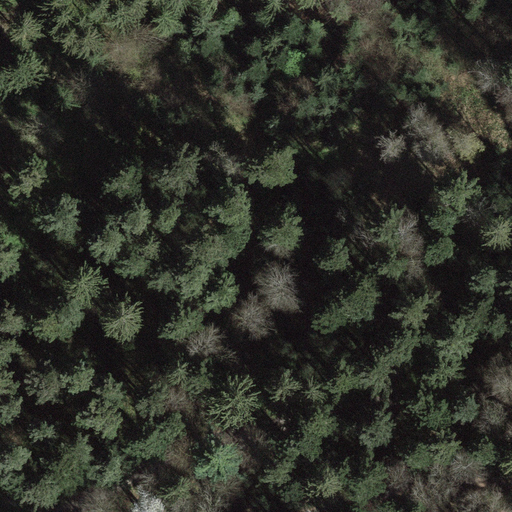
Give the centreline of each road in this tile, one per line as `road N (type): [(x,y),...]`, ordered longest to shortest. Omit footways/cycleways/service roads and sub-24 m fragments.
road 1 (track): [(511,381),(395,391),(168,452),(66,511)]
road 2 (track): [(323,511),(511,480)]
